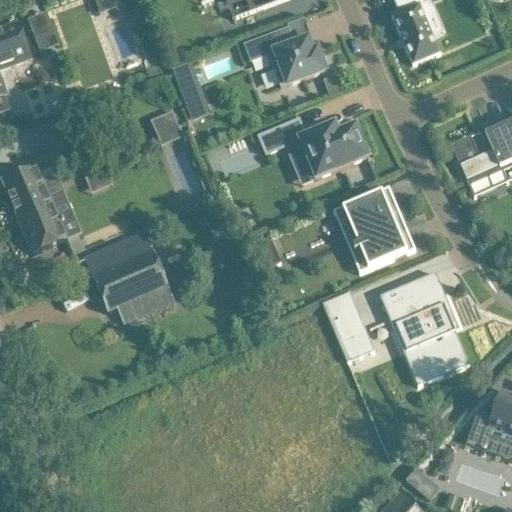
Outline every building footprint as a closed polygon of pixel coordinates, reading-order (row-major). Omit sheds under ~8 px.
[(120,0),(128,18),(138,15),(132,0),(120,0)] [(227,0),(230,6),(244,0),(248,0),(254,14),(254,15),(290,1),(289,0),(227,0)] [(399,16),(392,19),(413,70),(441,58),(420,9),(425,6),(422,0),(401,0),(394,3),(399,16)] [(0,33),(0,100),(6,98),(0,82),(0,73),(31,62),(18,27),(0,33)] [(289,31),(244,48),(251,66),(268,60),(281,92),(326,75),(318,54),(313,56),(308,43),(295,48),(289,31)] [(172,115),(150,124),(158,142),(179,133),(172,115)] [(299,123),(260,140),(267,158),(300,145),(316,183),(369,161),(356,130),(339,137),(335,128),(306,140),(299,123)] [(455,152),(453,152),(468,186),(469,185),(511,166),(511,126),(486,138),(491,151),(478,157),(472,144),(455,152)] [(103,152),(85,159),(90,172),(108,165),(107,163),(112,160),(110,153),(104,155),(103,152)] [(37,170),(4,185),(18,218),(16,218),(33,258),(68,243),(37,170)] [(389,192),(333,215),(335,219),(358,274),(360,278),(394,263),(407,258),(415,255),(414,251),(402,224),(390,195),(389,192)] [(145,236),(85,262),(109,317),(118,313),(124,327),(175,305),(145,236)] [(272,245),(261,249),(264,257),(275,252),(272,245)] [(435,277),(386,298),(387,300),(421,388),(421,390),(473,368),(448,308),(435,279),(435,277)] [(346,298),(323,308),(348,367),(363,361),(354,338),(362,334),(347,299),(346,298)] [(511,400),(502,397),(490,430),(511,437),(511,400)] [(416,473),(406,485),(430,505),(440,494),(416,473)] [(416,511),(400,497),(386,511),(416,511)]
